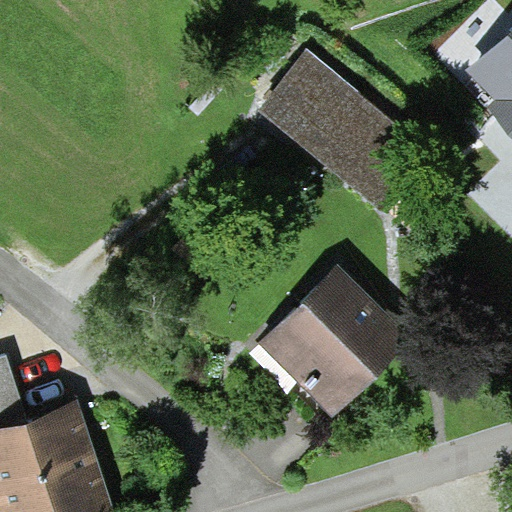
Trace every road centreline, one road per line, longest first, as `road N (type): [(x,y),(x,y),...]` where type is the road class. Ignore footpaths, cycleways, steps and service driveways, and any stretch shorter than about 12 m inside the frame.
road 1 (track): [(235,511),(0,285)]
road 2 (residential): [(304,511),(511,450)]
